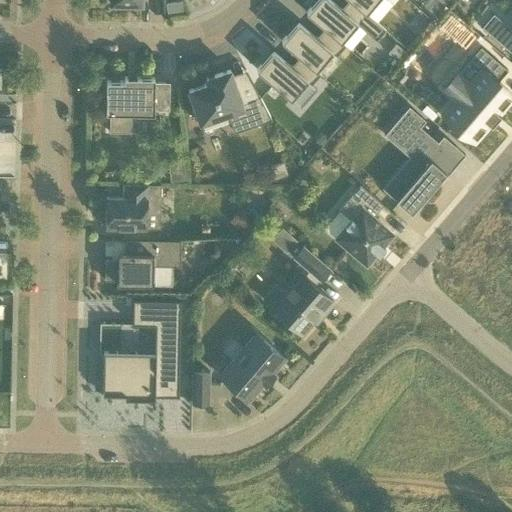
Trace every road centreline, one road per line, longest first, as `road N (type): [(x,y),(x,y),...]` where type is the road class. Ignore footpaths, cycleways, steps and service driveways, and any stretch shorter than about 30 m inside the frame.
road 1 (residential): [(405,281),(262,434),(229,447),(46,446)]
road 2 (residential): [(46,446),(55,36)]
road 3 (residential): [(247,0),(184,36),(55,36)]
road 4 (residential): [(511,153),(405,281)]
road 5 (residential): [(405,281),(511,364)]
